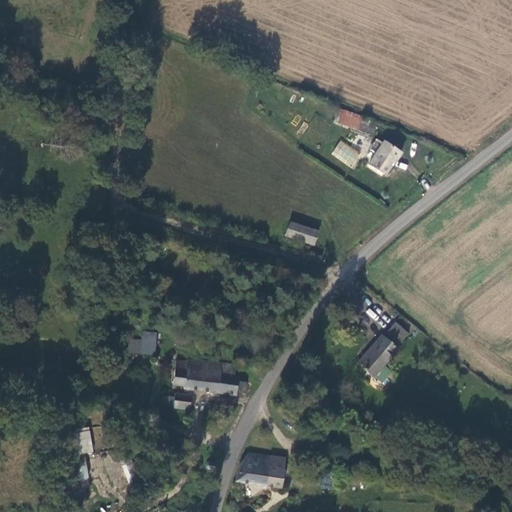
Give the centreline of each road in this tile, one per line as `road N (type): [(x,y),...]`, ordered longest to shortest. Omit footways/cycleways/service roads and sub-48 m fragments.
road 1 (unclassified): [(218,511),(230,448),(341,271),(511,138)]
road 2 (track): [(341,271),(114,202),(118,129)]
road 3 (track): [(114,202),(104,274),(109,331),(150,415),(230,448)]
road 4 (track): [(118,129),(0,76)]
